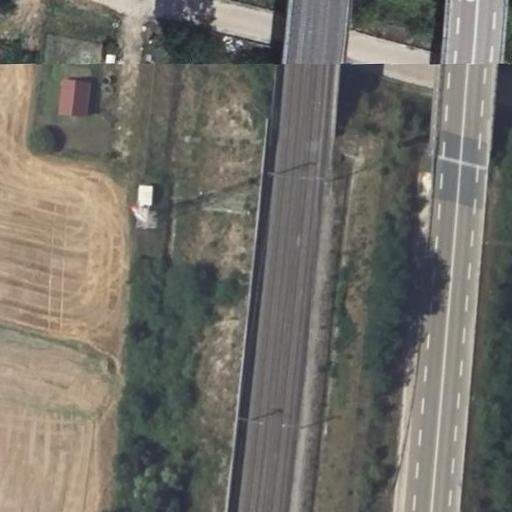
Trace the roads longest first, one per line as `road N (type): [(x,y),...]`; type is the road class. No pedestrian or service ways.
road 1 (primary): [(475,0),(430,511)]
road 2 (unclassified): [(511,90),(169,0)]
